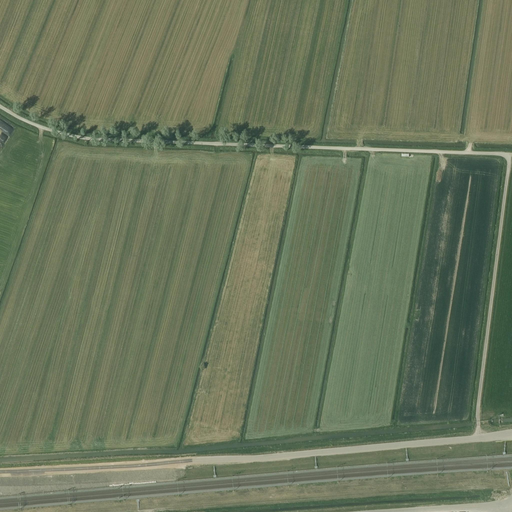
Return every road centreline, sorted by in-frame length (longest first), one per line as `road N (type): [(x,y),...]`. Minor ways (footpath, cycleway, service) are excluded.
road 1 (unclassified): [(478,422),(509,155),(106,139),(45,127),(0,107)]
road 2 (track): [(511,487),(151,511)]
